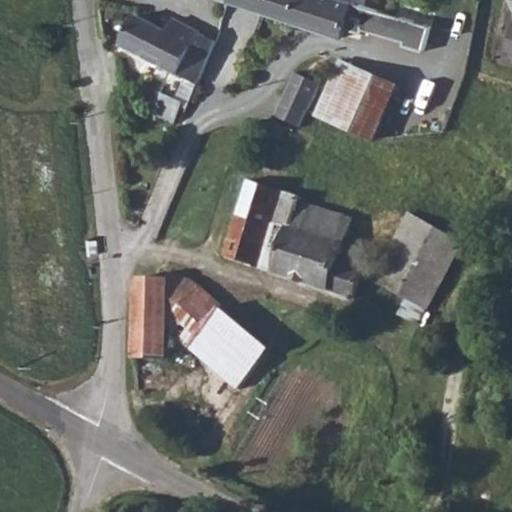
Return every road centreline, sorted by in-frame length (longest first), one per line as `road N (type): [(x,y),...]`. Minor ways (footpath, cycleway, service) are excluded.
road 1 (unclassified): [(146,251),(196,136),(263,97),(316,41),(402,67)]
road 2 (unclassified): [(115,252),(84,0)]
road 3 (unclassified): [(101,445),(116,371),(115,252)]
road 4 (unclassified): [(146,251),(307,297)]
road 5 (tertiary): [(240,511),(101,445)]
